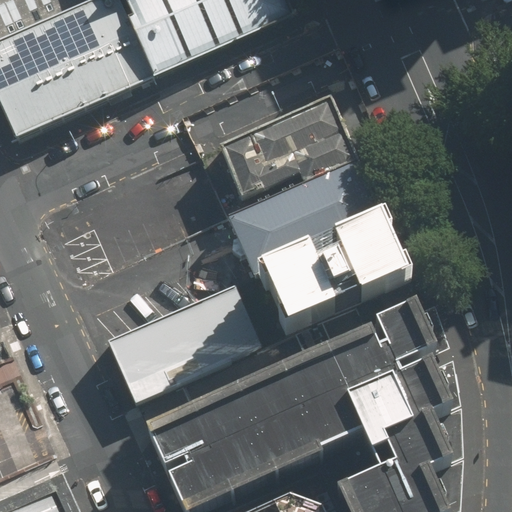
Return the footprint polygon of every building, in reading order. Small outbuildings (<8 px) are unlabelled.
[(0,0),(0,42),(91,0),(0,0)] [(161,86),(121,1),(120,0),(91,0),(0,42),(0,103),(22,151),(161,86)] [(123,0),(121,1),(161,86),(296,23),(285,0),(123,0)] [(300,176),(305,188),(357,165),(330,104),(220,151),(242,202),(300,176)] [(254,283),(267,277),(384,228),(357,165),(305,188),(228,220),(235,237),(254,283)] [(384,228),(267,277),(270,282),(294,335),(363,305),(403,288),(409,285),(384,228)] [(376,332),(415,315),(403,288),(363,305),(376,332)] [(235,292),(114,345),(140,404),(261,350),(237,296),(235,292)] [(371,341),(152,441),(183,511),(224,511),(326,466),(324,462),(364,444),(379,480),(339,497),(345,511),(445,511),(431,478),(452,469),(432,425),(452,417),(432,371),(401,384),(398,377),(436,360),(415,315),(376,332),(386,356),(380,359),(371,341)] [(75,511),(64,487),(6,511),(75,511)]
